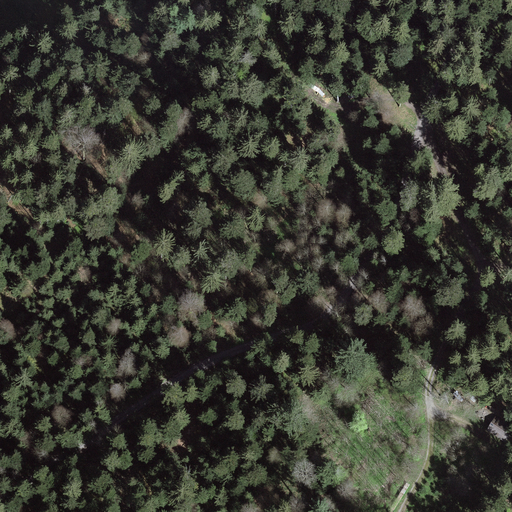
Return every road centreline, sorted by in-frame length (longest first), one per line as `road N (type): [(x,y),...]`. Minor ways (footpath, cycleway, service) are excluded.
road 1 (track): [(0,503),(189,372),(314,324),(338,303),(388,227),(444,68),(492,0)]
road 2 (track): [(401,511),(427,461),(428,383),(467,250),(422,124)]
